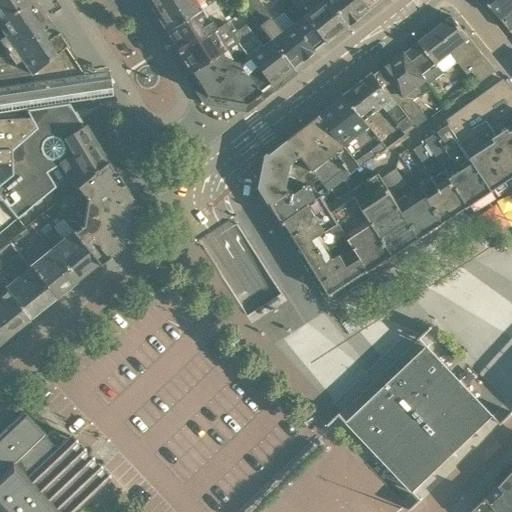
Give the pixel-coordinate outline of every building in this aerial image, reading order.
[(0,52),(46,22),(31,0),(27,0),(0,19),(0,52)] [(0,0),(0,19),(27,0),(0,0)] [(146,0),(166,31),(213,2),(216,0),(215,0),(146,0)] [(324,44),(345,27),(324,0),(288,0),(293,6),(324,44)] [(324,0),(345,27),(367,10),(359,0),(324,0)] [(359,0),(367,10),(380,0),(359,0)] [(511,0),(485,0),(511,33),(511,32),(511,0)] [(271,19),(256,1),(246,9),(260,28),(266,35),(293,69),(314,52),(324,44),(293,6),(282,14),(290,25),(282,32),(271,18),(271,19)] [(221,16),(213,2),(166,31),(179,52),(226,24),(221,16)] [(429,85),(444,74),(457,64),(467,76),(472,72),(480,82),(496,72),(469,39),(452,18),(405,54),(429,85)] [(0,87),(76,76),(79,70),(59,42),(46,22),(0,52),(0,87)] [(228,22),(226,24),(179,52),(191,73),(236,44),(238,43),(233,37),(235,35),(228,22)] [(293,69),(266,35),(258,42),(246,27),(235,35),(233,37),(238,43),(236,44),(270,87),(293,69)] [(206,98),(245,105),(246,105),(270,87),(236,44),(191,73),(206,98)] [(429,85),(405,54),(376,77),(408,117),(410,120),(414,125),(415,128),(428,118),(422,110),(414,100),(431,87),(429,85)] [(414,125),(410,120),(408,117),(376,77),(374,74),(345,96),(366,122),(383,108),(403,133),(414,125)] [(511,179),(511,90),(504,81),(447,121),(449,124),(493,192),(511,179)] [(366,122),(345,96),(320,116),(361,168),(386,149),(369,127),(370,126),(366,122)] [(106,162),(90,137),(74,111),(62,105),(25,110),(34,128),(9,151),(10,175),(0,183),(0,200),(15,219),(25,231),(32,225),(53,207),(106,162)] [(0,232),(15,219),(0,200),(0,183),(10,175),(9,151),(34,128),(25,110),(25,109),(0,112),(0,232)] [(361,168),(320,116),(288,141),(319,179),(329,192),(331,190),(351,175),(361,168)] [(493,192),(449,124),(425,140),(426,142),(438,161),(445,171),(470,207),(493,192)] [(319,179),(288,141),(269,156),(263,188),(272,204),(291,193),(293,196),(309,185),(319,179)] [(426,142),(413,151),(425,170),(438,161),(426,142)] [(121,188),(106,162),(53,207),(62,219),(84,200),(85,201),(106,190),(115,191),(121,188)] [(445,171),(420,188),(444,224),(470,207),(445,171)] [(379,175),(353,192),(394,257),(421,239),(397,203),(393,195),(382,179),(379,175)] [(284,223),(319,199),(309,185),(293,196),(291,193),(272,204),(284,223)] [(62,219),(98,263),(121,245),(128,199),(121,188),(115,191),(106,190),(85,201),(84,200),(62,219)] [(444,224),(420,188),(397,203),(421,239),(444,224)] [(370,272),(394,257),(353,192),(352,190),(338,200),(331,190),(329,192),(322,197),(370,272)] [(286,226),(287,225),(331,296),(367,272),(368,274),(370,272),(322,197),(319,199),(284,223),(286,226)] [(98,263),(62,219),(53,207),(32,225),(76,280),(98,263)] [(32,225),(25,231),(10,243),(10,244),(54,298),(76,280),(32,225)] [(0,284),(28,319),(54,298),(10,244),(0,252),(0,284)] [(0,332),(4,337),(28,319),(0,284),(0,332)] [(492,416),(428,349),(349,423),(413,490),(492,416)] [(72,511),(113,475),(94,454),(72,431),(58,443),(48,433),(49,432),(26,407),(0,431),(0,511),(72,511)] [(511,473),(500,487),(499,488),(511,500),(511,501),(511,502),(511,473)] [(511,500),(499,488),(474,511),(511,511),(511,502),(511,501),(511,500)]
